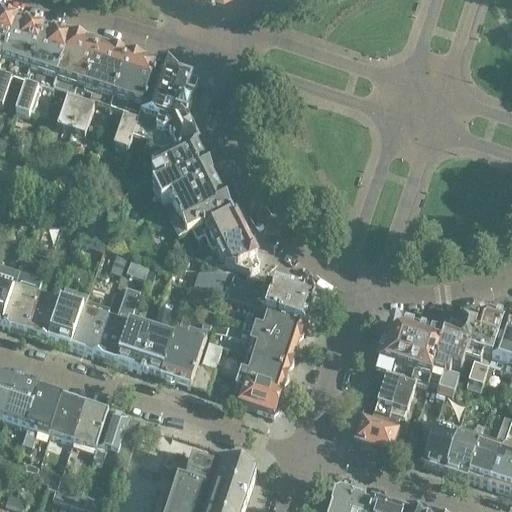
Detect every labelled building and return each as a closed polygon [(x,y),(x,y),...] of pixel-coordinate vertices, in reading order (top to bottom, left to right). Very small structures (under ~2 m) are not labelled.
[(0,76),(1,76),(4,67),(11,47),(15,35),(18,27),(17,27),(15,23),(7,20),(4,22),(0,21),(0,76)] [(1,76),(0,79),(0,114),(2,115),(3,111),(17,117),(22,101),(28,86),(31,77),(31,76),(36,61),(41,48),(45,36),(43,35),(42,32),(34,29),(31,31),(24,29),(18,27),(15,35),(11,47),(4,67),(1,76)] [(22,101),(17,117),(29,121),(38,94),(40,90),(54,94),(57,85),(71,45),(68,44),(67,40),(58,38),(55,40),(45,36),(41,48),(36,61),(31,76),(31,77),(28,86),(22,101)] [(57,85),(54,94),(69,99),(67,103),(58,133),(71,137),(81,108),(86,94),(100,54),(88,49),(88,51),(87,50),(86,47),(77,44),(74,46),(71,45),(57,85)] [(81,108),(71,137),(85,141),(95,112),(96,108),(110,113),(114,103),(127,64),(126,64),(125,60),(116,58),(114,60),(109,58),(109,57),(100,54),(86,94),(81,108)] [(114,103),(110,113),(125,118),(124,122),(114,151),(129,156),(137,131),(141,119),(140,119),(143,113),(153,81),(156,73),(155,72),(155,71),(145,69),(144,69),(143,66),(134,63),(132,65),(127,64),(114,103)] [(141,119),(137,131),(156,137),(153,145),(151,153),(163,157),(175,152),(176,155),(187,150),(197,145),(188,125),(192,112),(195,100),(188,98),(193,83),(158,71),(157,73),(156,73),(153,81),(143,113),(141,119)] [(156,177),(146,182),(150,189),(148,190),(157,207),(162,205),(170,201),(205,184),(212,181),(212,180),(214,177),(208,166),(204,165),(195,149),(198,147),(197,145),(187,150),(176,155),(177,156),(152,169),(156,177)] [(71,160),(74,149),(67,147),(64,158),(71,160)] [(179,219),(169,224),(178,242),(187,238),(192,235),(204,229),(230,216),(229,214),(231,210),(226,200),(221,199),(212,181),(205,184),(170,201),(171,203),(173,208),(177,215),(179,219)] [(28,207),(45,212),(50,196),(31,190),(25,206),(28,207)] [(28,207),(25,206),(16,203),(11,217),(23,221),(28,207)] [(110,212),(103,232),(107,233),(125,239),(131,224),(110,212)] [(57,233),(62,218),(51,214),(46,229),(57,233)] [(204,229),(192,235),(197,244),(204,240),(212,255),(215,254),(245,239),(236,221),(234,222),(230,216),(204,229)] [(79,242),(78,243),(101,251),(107,233),(103,232),(94,228),(84,225),(79,242)] [(110,236),(104,254),(129,263),(130,261),(119,239),(110,236)] [(245,239),(215,254),(222,267),(224,266),(227,272),(230,272),(235,274),(237,273),(250,279),(254,277),(259,274),(260,270),(258,265),(245,239)] [(176,246),(174,255),(180,257),(183,248),(176,246)] [(122,263),(112,260),(107,276),(117,280),(122,263)] [(188,264),(179,261),(175,273),(183,276),(188,264)] [(129,268),(125,279),(142,284),(145,273),(129,268)] [(0,326),(12,291),(16,277),(17,276),(0,269),(0,326)] [(196,284),(194,293),(227,304),(255,313),(265,316),(267,317),(295,327),(304,330),(306,330),(310,318),(312,304),(313,304),(311,300),(311,301),(304,298),(275,289),(266,286),(263,296),(247,291),(250,279),(237,273),(235,274),(229,273),(227,282),(224,289),(219,287),(218,291),(196,284)] [(12,291),(0,326),(0,328),(22,336),(34,299),(36,294),(40,283),(17,276),(16,277),(12,291)] [(49,333),(45,344),(69,351),(72,341),(81,314),(84,304),(84,303),(85,300),(62,292),(61,296),(59,302),(57,307),(49,333)] [(126,292),(118,315),(130,319),(138,296),(126,292)] [(34,299),(22,336),(45,344),(49,333),(57,307),(59,302),(36,294),(34,299)] [(228,305),(219,302),(214,317),(223,320),(228,305)] [(72,341),(69,351),(91,359),(103,322),(106,311),(84,303),(84,304),(81,314),(72,341)] [(151,306),(147,317),(156,319),(159,309),(151,306)] [(167,323),(171,313),(160,310),(157,320),(167,323)] [(250,327),(247,337),(253,339),(287,350),(296,353),(300,343),(303,340),(304,337),(303,333),(304,330),(295,327),(267,317),(265,316),(255,313),(250,327)] [(214,318),(205,315),(199,333),(208,336),(214,318)] [(473,332),(467,356),(464,365),(475,368),(466,394),(480,398),(489,371),(492,363),(505,324),(485,318),(477,322),(473,332)] [(505,324),(492,363),(489,371),(511,379),(511,320),(507,322),(505,323),(505,324)] [(103,322),(91,359),(115,367),(127,329),(106,323),(103,322)] [(218,327),(215,338),(226,341),(250,348),(245,362),(252,364),(289,376),(290,373),(293,371),(294,367),(293,363),(296,353),(287,350),(253,339),(247,337),(218,327)] [(390,331),(379,365),(376,374),(387,378),(371,427),(387,432),(406,373),(418,334),(398,327),(398,328),(397,327),(390,331)] [(127,329),(115,367),(138,375),(151,337),(127,329)] [(440,352),(433,376),(431,381),(430,384),(440,387),(433,410),(441,413),(445,401),(452,403),(461,374),(464,365),(467,356),(473,332),(464,329),(461,339),(447,334),(445,342),(443,341),(439,351),(440,352)] [(151,337),(138,375),(161,382),(174,345),(175,342),(176,339),(153,331),(151,337)] [(174,345),(161,382),(191,392),(198,370),(204,352),(204,351),(207,342),(178,333),(175,342),(174,345)] [(418,334),(406,373),(387,432),(394,434),(397,422),(404,423),(417,386),(428,390),(431,381),(433,376),(440,352),(439,351),(443,341),(418,334)] [(222,354),(207,349),(200,370),(215,375),(222,354)] [(241,374),(238,382),(245,385),(282,397),(285,388),(288,386),(289,382),(288,378),(289,376),(252,364),(245,362),(241,374)] [(198,370),(191,392),(208,398),(210,391),(212,385),(215,376),(202,371),(198,370)] [(0,381),(0,423),(5,425),(19,387),(0,381)] [(236,391),(231,406),(238,409),(274,421),(275,418),(278,415),(279,412),(278,408),(282,397),(245,385),(238,382),(235,391),(236,391)] [(19,387),(5,425),(29,433),(42,395),(19,387)] [(42,395),(29,433),(21,456),(26,458),(28,453),(32,454),(38,436),(52,441),(64,402),(42,395)] [(64,402),(52,441),(74,448),(86,410),(64,402)] [(460,414),(462,407),(452,404),(452,405),(450,411),(460,414)] [(86,410),(74,448),(97,456),(98,452),(109,417),(86,410)] [(109,417),(98,452),(97,456),(94,464),(103,467),(107,455),(118,459),(121,449),(129,424),(129,423),(109,417)] [(435,431),(422,469),(443,476),(457,438),(459,432),(464,421),(455,418),(451,428),(438,424),(435,431)] [(129,424),(121,449),(131,452),(132,453),(140,428),(129,424)] [(370,427),(362,425),(359,435),(356,435),(354,441),(356,444),(355,447),(392,459),(396,445),(414,451),(417,442),(399,436),(394,434),(387,432),(371,427),(370,427)] [(466,484),(487,491),(508,432),(509,430),(501,427),(493,449),(480,444),(480,446),(466,484)] [(457,438),(443,476),(466,484),(480,446),(480,444),(483,435),(474,432),(472,436),(459,432),(457,438)] [(511,433),(508,432),(487,491),(509,498),(511,490),(511,455),(510,455),(511,448),(511,445),(511,446),(511,442),(511,433)] [(421,444),(430,447),(432,439),(423,436),(421,444)] [(126,467),(131,452),(121,449),(118,459),(117,464),(126,467)] [(245,511),(255,481),(211,467),(212,466),(195,459),(193,466),(192,466),(192,467),(185,465),(180,480),(188,482),(185,489),(178,486),(169,511),(245,511)] [(0,473),(13,478),(16,469),(0,464),(0,473)] [(25,482),(37,485),(40,474),(29,470),(25,482)] [(60,494),(63,484),(63,482),(40,475),(37,486),(49,490),(48,493),(59,496),(60,494)] [(67,496),(82,501),(85,493),(85,491),(63,484),(60,494),(67,496)] [(59,496),(48,493),(45,502),(63,507),(67,496),(60,494),(59,496)] [(94,495),(85,493),(82,501),(84,501),(91,504),(94,495)] [(333,508),(331,511),(368,511),(371,505),(349,498),(350,496),(341,493),(336,496),(336,495),(332,507),(333,508)] [(67,496),(63,507),(78,511),(80,511),(84,501),(82,501),(67,496)] [(11,500),(7,511),(10,511),(15,511),(19,503),(11,500)] [(91,504),(84,501),(80,511),(100,511),(102,507),(91,504)] [(19,503),(15,511),(24,511),(27,505),(19,503)]
